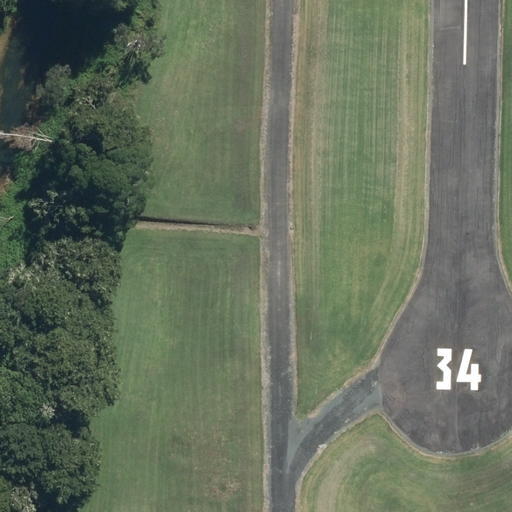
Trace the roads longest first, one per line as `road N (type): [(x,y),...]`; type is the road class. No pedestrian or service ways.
road 1 (track): [(279,511),(275,216),(283,0)]
road 2 (track): [(278,472),(373,391),(457,389)]
